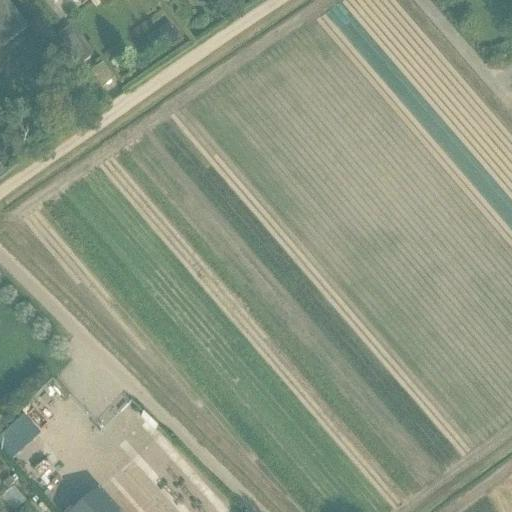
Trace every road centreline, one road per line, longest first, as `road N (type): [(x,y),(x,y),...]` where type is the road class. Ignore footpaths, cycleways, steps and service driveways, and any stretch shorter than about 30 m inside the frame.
road 1 (unclassified): [(248,511),(0,259)]
road 2 (residential): [(0,192),(284,0)]
